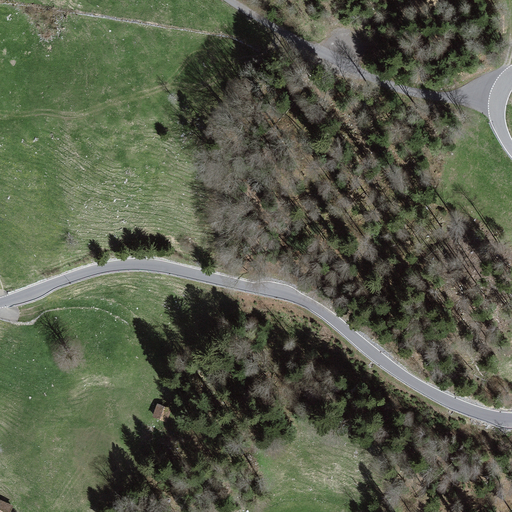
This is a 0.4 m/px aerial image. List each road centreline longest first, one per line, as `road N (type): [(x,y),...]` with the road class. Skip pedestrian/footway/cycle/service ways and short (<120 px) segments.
road 1 (secondary): [(0,303),(129,264),(247,285),(315,305),(410,380),(511,419)]
road 2 (unclassified): [(498,97),(403,88),(230,0)]
